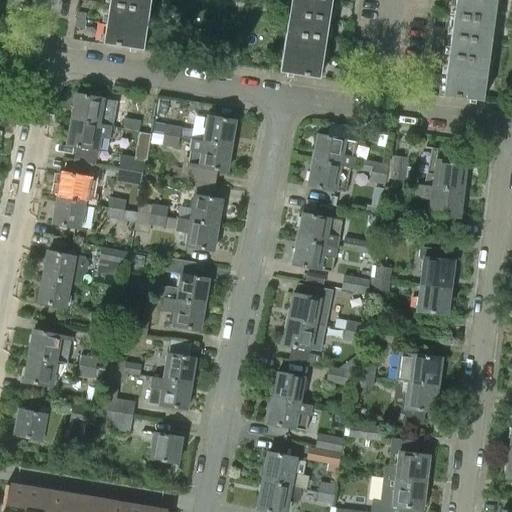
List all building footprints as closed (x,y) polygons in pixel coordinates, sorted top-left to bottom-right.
[(108,0),(102,45),(114,46),(113,47),(119,48),(119,47),(142,51),(149,0),(290,0),(278,73),(302,77),(306,78),(319,79),(331,0),(108,0)] [(511,0),(511,21),(511,30),(511,0),(454,0),(442,97),(454,98),(453,99),(458,100),(458,99),(481,102),(495,0),(511,0)] [(77,19),(75,27),(84,29),(85,20),(77,19)] [(76,94),(71,120),(98,125),(98,124),(110,127),(112,127),(117,102),(76,94)] [(207,117),(203,143),(230,147),(234,122),(207,117)] [(128,120),(126,130),(139,132),(142,133),(143,123),(143,120),(139,119),(139,122),(128,120)] [(98,125),(71,120),(66,146),(97,151),(100,137),(108,139),(110,127),(98,124),(98,125)] [(152,134),(179,139),(181,129),(170,127),(170,124),(166,123),(166,126),(153,124),(152,134)] [(139,132),(137,141),(139,144),(148,145),(149,144),(150,134),(142,133),(139,132)] [(179,139),(152,134),(150,143),(177,148),(179,139)] [(317,135),(312,161),(352,168),(356,143),(317,135)] [(225,173),(230,147),(203,143),(192,141),(188,167),(225,173)] [(467,179),(468,168),(466,168),(466,164),(453,162),(454,153),(437,149),(433,177),(427,176),(426,186),(432,187),(463,191),(464,178),(467,179)] [(410,168),(405,168),(407,158),(394,156),(390,182),(403,184),(404,180),(408,180),(410,168)] [(118,170),(142,175),(145,161),(121,157),(118,170)] [(352,168),(312,161),(308,187),(347,194),(352,168)] [(361,170),(371,172),(386,174),(388,166),(387,166),(387,163),(383,162),(383,165),(363,161),(361,170)] [(142,175),(118,170),(116,183),(140,187),(142,175)] [(386,174),(371,172),(369,181),(384,184),(386,174)] [(62,173),(57,198),(84,204),(95,206),(97,196),(86,193),(89,178),(62,173)] [(403,184),(390,182),(388,195),(401,197),(403,184)] [(432,187),(426,186),(417,185),(415,199),(430,201),(428,214),(459,218),(460,214),(463,214),(464,204),(461,204),(463,191),(432,187)] [(217,226),(221,201),(194,196),(190,222),(217,226)] [(84,204),(57,198),(52,225),(79,230),(84,204)] [(113,199),(111,209),(126,212),(128,202),(113,199)] [(140,213),(150,215),(166,218),(167,208),(152,205),(151,206),(142,204),(140,213)] [(139,215),(126,212),(111,209),(109,218),(137,224),(139,215)] [(336,247),(341,221),(302,214),(297,240),(336,247)] [(166,218),(150,215),(148,225),(164,227),(166,218)] [(217,226),(190,222),(179,220),(177,231),(188,233),(185,248),(212,252),(217,226)] [(343,239),(341,248),(373,254),(375,245),(343,239)] [(336,247),(297,240),(292,266),(331,273),(336,247)] [(453,262),(435,259),(437,249),(419,247),(417,258),(422,259),(419,285),(450,289),(452,276),(454,276),(455,266),(453,266),(453,262)] [(128,253),(101,248),(99,260),(125,266),(128,253)] [(82,277),(86,273),(88,265),(85,259),(47,252),(43,277),(69,283),(80,285),(82,277)] [(374,267),(373,279),(388,281),(389,269),(374,267)] [(163,287),(161,298),(165,299),(176,301),(203,306),(208,280),(181,275),(178,290),(163,287)] [(69,283),(43,277),(38,303),(65,309),(69,283)] [(368,282),(343,277),(341,289),(366,294),(368,282)] [(388,281),(373,279),(371,291),(386,293),(388,281)] [(154,286),(127,282),(126,290),(152,294),(154,286)] [(292,294),(287,320),(324,327),(331,292),(298,285),(296,295),(292,294)] [(450,289),(419,285),(416,312),(447,316),(447,312),(450,312),(451,302),(448,302),(450,289)] [(203,306),(176,301),(165,299),(163,311),(174,312),(172,327),(199,331),(203,306)] [(117,318),(91,313),(89,326),(114,331),(117,318)] [(146,336),(148,324),(121,319),(119,331),(146,336)] [(287,320),(282,345),(291,347),(309,350),(319,352),(324,327),(287,320)] [(346,322),(344,331),(360,334),(361,325),(360,324),(361,321),(357,321),(356,324),(346,322)] [(111,347),(113,332),(89,328),(86,343),(111,347)] [(371,328),(369,341),(392,344),(394,331),(371,328)] [(28,356),(55,362),(67,364),(72,338),(33,331),(28,356)] [(360,334),(344,331),(342,340),(352,342),(352,345),(356,346),(357,342),(358,343),(360,334)] [(163,380),(190,385),(194,359),(167,354),(163,380)] [(309,354),(307,364),(317,366),(319,356),(309,354)] [(443,364),(440,363),(441,359),(398,354),(395,381),(397,381),(437,386),(439,374),(441,374),(443,364)] [(55,362),(28,356),(23,382),(50,388),(55,362)] [(80,367),(96,370),(98,360),(82,357),(80,367)] [(123,373),(128,374),(139,376),(141,366),(130,364),(130,362),(126,361),(126,364),(125,363),(123,373)] [(359,364),(358,376),(373,378),(374,366),(359,364)] [(96,370),(80,367),(78,376),(90,378),(89,381),(93,382),(93,379),(94,379),(96,370)] [(353,374),(328,369),(325,382),(351,387),(353,374)] [(98,370),(97,377),(105,379),(107,371),(98,370)] [(128,374),(123,373),(110,371),(109,382),(126,385),(128,374)] [(277,373),(272,398),(299,404),(304,378),(277,373)] [(373,378),(358,376),(356,388),(371,390),(373,378)] [(190,385),(163,380),(151,378),(147,404),(185,410),(190,385)] [(437,410),(438,399),(436,399),(437,386),(397,381),(396,392),(405,393),(403,408),(398,408),(396,419),(391,418),(391,420),(418,423),(420,424),(422,411),(434,413),(434,410),(437,410)] [(108,398),(106,412),(132,416),(134,403),(108,398)] [(310,406),(299,404),(272,398),(267,424),(305,432),(310,406)] [(19,410),(14,436),(40,441),(53,447),(64,416),(43,407),(40,414),(19,410)] [(97,412),(72,407),(68,430),(79,432),(78,435),(82,435),(83,433),(86,422),(94,424),(97,412)] [(132,416),(106,412),(104,423),(130,428),(132,416)] [(382,429),(349,425),(348,437),(380,442),(382,429)] [(181,438),(154,433),(149,460),(177,464),(181,438)] [(342,440),(317,435),(314,447),(340,452),(342,440)] [(384,467),(382,478),(426,483),(427,471),(430,472),(431,460),(429,460),(429,457),(417,456),(419,442),(391,439),(389,454),(398,455),(396,469),(384,467)] [(308,448),(305,460),(327,464),(337,466),(340,454),(308,448)] [(267,453),(262,482),(290,487),(299,489),(304,490),(307,477),(292,475),(295,459),(267,453)] [(382,478),(379,503),(371,502),(370,511),(355,511),(335,509),(334,511),(422,511),(423,506),(426,507),(427,496),(424,496),(426,483),(382,478)] [(262,482),(256,511),(262,511),(284,511),(287,503),(296,504),(298,494),(299,489),(290,487),(262,482)] [(319,484),(317,493),(333,496),(335,487),(334,487),(334,484),(330,483),(329,486),(319,484)] [(84,511),(87,499),(5,485),(0,511),(84,511)] [(333,496),(317,493),(315,503),(325,505),(325,508),(329,509),(330,506),(331,506),(333,496)] [(165,511),(87,499),(84,511),(165,511)]
